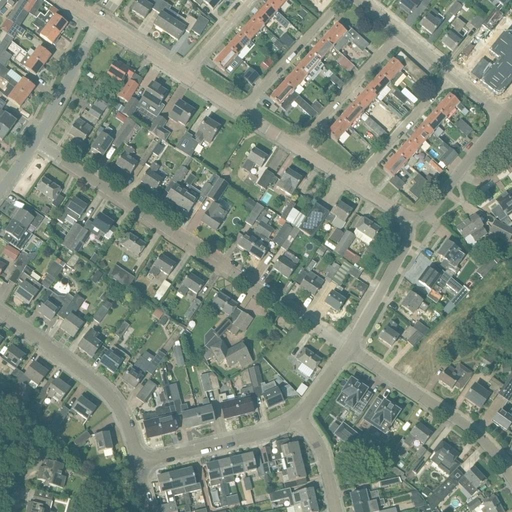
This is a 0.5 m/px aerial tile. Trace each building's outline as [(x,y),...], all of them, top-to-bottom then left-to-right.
[(0,0),(0,11),(7,3),(12,7),(16,2),(14,0),(0,0)] [(20,0),(7,20),(1,29),(4,32),(7,34),(14,24),(14,23),(27,4),(20,0)] [(30,0),(24,10),(29,13),(35,3),(30,0)] [(151,9),(156,12),(163,2),(163,1),(163,0),(139,0),(132,12),(144,20),(151,9)] [(223,0),(222,0),(191,0),(200,7),(204,3),(213,11),(223,0)] [(270,0),(266,4),(269,6),(277,14),(278,13),(277,13),(286,2),(287,3),(289,0),(270,0)] [(402,0),(399,4),(401,5),(406,9),(405,10),(409,14),(411,13),(412,13),(418,6),(420,3),(422,0),(402,0)] [(456,16),(466,4),(466,3),(461,0),(458,0),(448,12),(455,18),(456,17),(455,17),(456,16)] [(154,26),(166,34),(177,16),(169,10),(171,7),(163,2),(156,12),(160,15),(154,26)] [(466,4),(462,8),(467,12),(471,8),(466,4)] [(264,7),(253,19),(264,27),(273,17),(274,18),(274,17),(276,19),(275,20),(284,29),(289,24),(269,6),(266,9),(264,7)] [(45,17),(40,14),(37,19),(45,24),(60,35),(67,25),(56,16),(59,12),(52,7),(45,17)] [(428,16),(420,26),(432,35),(440,25),(434,20),(439,14),(433,10),(428,16)] [(470,25),(477,31),(485,21),(478,15),(470,25)] [(177,16),(166,34),(178,41),(184,31),(189,34),(191,31),(199,37),(209,22),(205,20),(200,16),(197,21),(189,16),(185,21),(177,16)] [(18,18),(14,23),(15,24),(19,27),(22,22),(18,18)] [(34,23),(32,25),(39,30),(40,28),(44,31),(40,36),(44,39),(52,45),(53,44),(55,46),(58,41),(56,39),(60,35),(45,24),(37,19),(34,23)] [(442,43),(453,52),(464,39),(458,34),(465,26),(457,19),(451,26),(454,28),(450,34),(449,34),(442,43)] [(250,42),(260,31),(261,32),(264,29),(256,21),(253,24),(251,22),(240,34),(243,36),(251,43),(250,42)] [(21,37),(25,31),(19,27),(15,24),(8,34),(6,38),(10,41),(12,42),(18,34),(21,37)] [(334,28),(323,39),(334,49),(338,53),(351,38),(342,30),(337,24),(336,25),(339,27),(336,30),(334,28)] [(346,25),(342,30),(351,38),(354,41),(365,50),(369,45),(346,25)] [(491,70),(480,84),(494,95),(498,90),(503,94),(511,82),(511,78),(511,76),(511,42),(511,44),(508,41),(510,38),(504,33),(489,53),(498,61),(501,56),(504,58),(493,71),(491,70)] [(227,48),(229,51),(237,58),(238,57),(237,56),(247,46),(248,46),(251,43),(243,36),(240,39),(237,36),(227,48)] [(288,37),(283,43),(288,49),(294,42),(288,37)] [(6,52),(12,42),(10,41),(6,38),(2,43),(0,46),(0,55),(9,62),(12,57),(6,52)] [(320,42),(310,54),(312,57),(321,64),(321,63),(320,62),(330,52),(331,53),(334,49),(323,39),(323,40),(325,42),(323,45),(320,42)] [(276,42),(273,46),(279,51),(282,47),(276,42)] [(30,49),(27,54),(44,66),(51,57),(39,47),(35,53),(30,49)] [(237,58),(229,51),(227,54),(224,51),(213,63),(224,73),(225,72),(224,71),(234,61),(237,58)] [(393,60),(395,62),(398,65),(406,57),(401,53),(394,60),(393,60)] [(44,66),(27,54),(26,55),(26,56),(20,64),(36,77),(44,66)] [(0,64),(5,68),(9,62),(0,55),(0,64)] [(336,62),(342,67),(349,74),(355,68),(342,56),(336,62)] [(311,80),(324,66),(321,63),(321,64),(312,57),(310,59),(307,57),(296,69),(299,71),(307,79),(308,78),(311,80)] [(410,61),(406,57),(398,65),(403,70),(410,61)] [(268,59),(261,67),(265,71),(272,63),(268,59)] [(483,59),(471,74),(480,81),(492,66),(483,59)] [(415,65),(410,61),(403,70),(408,74),(415,65)] [(107,75),(116,80),(121,83),(126,75),(132,79),(135,73),(119,63),(118,64),(115,62),(107,75)] [(379,75),(382,77),(390,84),(393,87),(393,86),(403,75),(401,72),(403,70),(398,65),(395,62),(392,65),(390,63),(379,75)] [(420,70),(415,65),(408,74),(412,78),(420,70)] [(242,77),(251,86),(260,77),(250,68),(242,77)] [(412,78),(417,82),(424,74),(420,70),(412,78)] [(294,72),(284,83),(298,97),(299,96),(294,92),(303,81),(304,82),(307,79),(299,71),(296,74),(294,72)] [(429,78),(424,74),(417,82),(422,86),(429,78)] [(7,75),(3,79),(9,84),(14,88),(28,98),(35,88),(27,82),(23,79),(22,80),(19,84),(7,75)] [(333,75),(328,80),(340,90),(344,85),(333,75)] [(366,90),(369,92),(377,99),(376,98),(386,87),(387,88),(390,84),(382,77),(379,80),(377,78),(366,90)] [(130,81),(119,98),(127,103),(128,103),(131,99),(139,86),(130,81)] [(298,97),(284,83),(270,98),(285,112),(286,112),(285,111),(298,97)] [(7,89),(2,95),(20,108),(28,98),(14,88),(9,84),(5,88),(7,89)] [(152,84),(141,101),(149,105),(145,111),(157,118),(157,117),(163,107),(160,105),(167,93),(152,84)] [(394,94),(392,95),(403,105),(408,100),(397,90),(394,94)] [(363,93),(353,104),(363,113),(364,114),(364,113),(363,112),(373,102),(374,103),(377,99),(369,92),(366,95),(363,93)] [(449,95),(436,110),(447,120),(447,119),(446,119),(456,108),(465,116),(469,112),(449,95)] [(129,119),(139,104),(131,99),(128,103),(127,103),(120,114),(128,119),(129,119)] [(88,113),(99,120),(107,108),(110,110),(106,115),(108,116),(113,109),(102,101),(100,103),(96,101),(88,113)] [(180,101),(174,110),(168,119),(176,124),(178,122),(185,127),(195,111),(180,101)] [(303,101),(298,107),(305,113),(313,120),(313,119),(311,118),(316,113),(310,108),(303,101)] [(310,108),(316,113),(317,115),(323,109),(315,102),(310,108)] [(350,107),(340,119),(350,128),(351,128),(349,127),(359,116),(360,118),(364,114),(363,113),(353,104),(355,107),(353,110),(350,107)] [(273,106),(269,110),(271,112),(273,114),(277,109),(273,106)] [(0,125),(9,132),(16,122),(0,110),(0,125)] [(433,113),(423,125),(434,135),(438,139),(444,133),(438,128),(443,123),(447,120),(436,110),(438,113),(436,116),(433,113)] [(369,118),(378,126),(382,121),(373,113),(369,118)] [(147,132),(156,137),(159,140),(160,140),(165,143),(171,134),(162,128),(166,123),(157,117),(157,118),(147,132)] [(385,133),(378,126),(369,118),(364,123),(380,138),(385,133)] [(91,149),(92,150),(91,151),(91,152),(96,155),(97,155),(98,154),(103,157),(111,144),(118,149),(135,123),(129,119),(128,119),(113,141),(109,138),(113,131),(108,128),(103,135),(101,134),(91,149)] [(350,128),(340,119),(339,119),(342,122),(340,124),(337,122),(326,134),(337,144),(337,143),(337,142),(346,131),(347,132),(351,128),(350,128)] [(92,129),(86,125),(78,120),(68,134),(83,144),(92,129)] [(212,140),(220,128),(206,120),(198,132),(199,132),(195,138),(197,139),(196,141),(200,144),(199,145),(200,146),(203,141),(209,145),(212,140)] [(461,120),(455,127),(467,138),(473,131),(461,120)] [(9,132),(0,125),(0,140),(2,142),(9,132)] [(430,138),(434,135),(423,125),(422,125),(425,128),(422,130),(420,128),(409,140),(420,150),(421,149),(420,148),(429,138),(430,138)] [(213,147),(228,156),(232,149),(227,145),(232,136),(220,128),(212,140),(215,142),(213,147)] [(187,133),(176,150),(191,158),(199,145),(200,144),(196,141),(191,139),(193,137),(187,133)] [(407,143),(396,155),(399,157),(407,165),(407,164),(406,163),(412,157),(416,152),(417,153),(420,150),(409,140),(412,142),(409,145),(407,143)] [(154,141),(147,150),(152,153),(158,144),(157,143),(154,141)] [(158,144),(152,153),(158,157),(165,148),(158,144)] [(130,175),(138,164),(129,158),(134,151),(128,147),(123,154),(122,154),(115,165),(130,175)] [(253,149),(248,158),(247,160),(248,160),(242,169),(249,173),(254,164),(261,168),(267,158),(253,149)] [(449,149),(439,161),(446,167),(451,161),(457,155),(453,152),(449,149)] [(404,168),(407,165),(399,157),(396,155),(383,170),(392,178),(389,183),(398,191),(405,184),(395,176),(403,167),(404,168)] [(429,165),(439,175),(442,171),(432,162),(429,165)] [(153,163),(140,182),(155,192),(161,183),(163,181),(154,175),(159,167),(153,163)] [(189,171),(181,166),(171,182),(177,186),(179,182),(181,183),(189,171)] [(257,185),(265,190),(274,176),(266,170),(257,185)] [(291,196),(297,188),(302,179),(287,170),(281,181),(277,187),(291,196)] [(173,204),(177,206),(196,178),(191,174),(181,190),(175,186),(167,199),(167,200),(167,201),(167,202),(171,205),(172,205),(173,204)] [(417,183),(410,191),(419,199),(419,198),(431,185),(419,175),(418,175),(418,176),(414,180),(417,183)] [(36,190),(54,201),(61,191),(43,179),(36,190)] [(216,185),(207,197),(215,202),(227,184),(220,179),(216,185)] [(200,192),(199,194),(206,199),(207,197),(216,185),(212,182),(210,185),(206,183),(200,192)] [(191,186),(177,206),(188,214),(194,205),(197,201),(202,204),(206,199),(199,194),(200,192),(191,186)] [(493,211),(491,212),(496,219),(498,218),(502,224),(504,223),(507,227),(511,223),(508,219),(503,212),(511,205),(511,189),(495,202),(499,206),(493,211)] [(77,222),(80,218),(87,207),(74,199),(71,204),(69,202),(57,220),(63,224),(67,216),(77,222)] [(248,199),(243,207),(251,213),(256,205),(248,199)] [(307,218),(293,209),(295,206),(290,203),(280,218),(286,222),(296,228),(299,230),(307,218)] [(331,214),(316,204),(307,218),(299,230),(304,233),(312,239),(325,220),(332,224),(341,229),(343,229),(346,224),(344,223),(352,212),(338,203),(331,214)] [(226,212),(214,204),(201,222),(216,232),(227,214),(225,213),(226,212)] [(256,205),(251,213),(245,223),(251,227),(264,209),(257,204),(256,205)] [(45,207),(41,212),(46,215),(49,210),(45,207)] [(21,210),(13,222),(26,231),(30,225),(36,229),(43,219),(32,210),(28,216),(21,210)] [(94,227),(90,233),(96,237),(95,239),(101,242),(104,237),(108,240),(113,234),(116,229),(112,226),(113,224),(99,216),(92,226),(94,227)] [(476,242),(486,235),(482,228),(482,227),(475,216),(457,229),(464,240),(464,239),(474,253),(480,249),(476,242)] [(357,226),(355,229),(356,230),(363,234),(360,239),(369,246),(370,246),(370,245),(376,236),(377,236),(377,235),(380,230),(362,218),(357,226)] [(237,246),(248,254),(267,225),(261,221),(251,238),(245,234),(237,246)] [(490,233),(509,243),(511,237),(511,236),(511,229),(495,221),(490,233)] [(28,240),(32,235),(26,231),(13,222),(5,233),(13,238),(9,244),(20,251),(28,240)] [(272,242),(281,248),(292,233),(296,228),(286,222),(285,224),(285,223),(272,242)] [(75,224),(67,237),(74,241),(82,229),(75,224)] [(267,225),(248,254),(260,261),(269,249),(266,248),(271,240),(269,239),(274,230),(267,225)] [(296,228),(292,233),(297,236),(297,235),(301,237),(304,233),(299,230),(296,228)] [(336,229),(330,238),(330,239),(338,243),(344,234),(336,229)] [(84,230),(69,251),(74,254),(76,256),(79,252),(84,244),(85,245),(87,241),(88,242),(92,235),(89,233),(84,230)] [(347,231),(333,252),(342,258),(356,237),(347,231)] [(127,234),(122,242),(120,245),(138,256),(145,246),(127,234)] [(447,243),(438,256),(444,260),(445,261),(441,267),(455,277),(459,270),(456,268),(457,267),(458,267),(464,257),(464,258),(465,257),(465,256),(447,243)] [(361,259),(356,266),(362,269),(372,255),(374,251),(376,248),(370,245),(370,246),(369,246),(366,251),(361,259)] [(320,247),(316,253),(322,257),(327,249),(321,246),(320,247)] [(288,279),(295,268),(295,267),(299,261),(286,252),(282,259),(280,258),(273,269),(281,274),(281,275),(288,279)] [(28,255),(27,257),(30,259),(33,261),(37,255),(34,253),(28,255)] [(9,281),(15,285),(23,273),(26,266),(30,259),(27,257),(22,254),(14,266),(17,268),(9,281)] [(73,270),(81,259),(76,256),(74,254),(69,261),(66,265),(73,270)] [(94,254),(89,262),(93,265),(99,258),(94,254)] [(161,256),(155,264),(153,267),(154,267),(149,274),(149,275),(147,279),(151,282),(154,278),(155,278),(160,271),(168,277),(176,266),(161,256)] [(490,258),(476,273),(482,279),(497,264),(490,258)] [(66,265),(62,262),(57,259),(46,273),(55,280),(66,265)] [(331,282),(337,286),(340,288),(348,274),(357,280),(364,270),(362,269),(356,266),(353,264),(346,260),(345,262),(344,262),(331,282)] [(314,297),(323,283),(310,274),(316,263),(312,261),(306,271),(309,273),(300,287),(314,297)] [(329,265),(324,273),(328,276),(325,280),(330,283),(341,267),(339,266),(336,264),(335,265),(334,264),(332,267),(329,265)] [(108,276),(128,289),(135,279),(115,265),(108,276)] [(419,282),(427,288),(430,290),(431,290),(427,297),(437,304),(441,297),(438,295),(441,289),(435,284),(439,277),(428,269),(419,282)] [(96,283),(101,274),(96,271),(91,281),(96,283)] [(24,284),(15,296),(28,305),(37,293),(42,287),(23,273),(18,280),(24,284)] [(189,274),(184,283),(182,285),(177,293),(183,297),(188,290),(197,295),(204,284),(189,274)] [(451,278),(446,285),(458,294),(463,288),(462,288),(451,278)] [(156,294),(162,298),(170,285),(165,282),(156,294)] [(340,288),(337,286),(332,294),(332,293),(325,304),(337,312),(345,302),(338,297),(343,290),(340,288)] [(212,305),(222,311),(230,317),(237,306),(219,294),(212,305)] [(410,294),(401,307),(413,315),(417,308),(425,313),(429,308),(410,294)] [(55,315),(60,318),(77,295),(74,299),(69,295),(63,303),(52,295),(47,302),(39,313),(51,321),(55,315)] [(77,295),(60,318),(65,322),(60,329),(73,338),(84,324),(73,317),(85,301),(77,295)] [(104,295),(100,300),(106,303),(109,298),(104,295)] [(184,317),(190,320),(201,303),(195,300),(184,317)] [(99,324),(108,313),(102,309),(93,320),(99,324)] [(157,309),(153,315),(160,320),(164,314),(157,309)] [(227,330),(232,325),(232,324),(226,319),(214,332),(212,329),(204,337),(205,347),(202,350),(206,354),(222,343),(219,338),(227,330)] [(120,339),(130,326),(124,322),(115,335),(120,339)] [(396,326),(391,322),(386,329),(379,339),(391,347),(398,337),(392,333),(396,326)] [(418,322),(413,328),(417,331),(424,337),(429,330),(418,322)] [(232,325),(227,330),(235,336),(240,330),(232,325)] [(79,348),(92,358),(101,345),(94,341),(99,335),(92,330),(79,348)] [(407,342),(414,348),(424,337),(417,331),(407,342)] [(176,348),(173,349),(176,359),(183,357),(180,343),(176,345),(176,348)] [(252,362),(242,344),(227,352),(222,343),(206,354),(201,360),(207,367),(209,366),(207,361),(215,357),(219,364),(225,361),(229,367),(238,362),(241,368),(252,362)] [(106,356),(101,364),(113,374),(116,370),(117,371),(118,369),(122,363),(126,365),(130,359),(120,351),(114,347),(111,351),(110,351),(106,356)] [(455,347),(452,352),(454,354),(456,355),(460,350),(455,347)] [(11,348),(3,359),(0,357),(0,373),(8,380),(15,370),(16,371),(22,362),(21,362),(25,357),(11,348)] [(303,349),(296,359),(298,361),(302,364),(298,370),(309,378),(314,372),(321,361),(303,349)] [(130,370),(123,381),(128,385),(127,386),(128,388),(130,390),(132,390),(133,388),(134,389),(142,379),(142,378),(146,372),(152,376),(166,356),(159,352),(155,358),(150,355),(146,352),(141,358),(140,357),(131,370),(130,370)] [(482,353),(478,360),(489,367),(496,357),(489,353),(487,356),(482,353)] [(283,375),(291,366),(279,357),(271,366),(283,375)] [(20,372),(15,380),(13,382),(19,386),(21,383),(26,386),(31,380),(38,386),(47,374),(34,364),(25,376),(20,372)] [(459,364),(454,371),(448,366),(444,372),(439,381),(452,390),(454,386),(460,390),(472,373),(459,364)] [(258,367),(248,370),(252,385),(252,388),(259,386),(265,404),(266,404),(268,409),(283,403),(277,391),(273,383),(268,386),(267,384),(263,386),(258,368),(258,367)] [(247,370),(240,373),(243,387),(246,386),(252,385),(248,370),(247,370)] [(511,372),(504,385),(498,394),(510,402),(511,398),(511,372)] [(219,390),(216,380),(211,374),(206,376),(211,392),(219,390)] [(211,392),(206,376),(200,377),(204,394),(211,392)] [(465,399),(480,409),(488,398),(493,402),(498,394),(504,385),(493,377),(488,383),(491,385),(485,393),(475,386),(465,399)] [(50,379),(34,401),(40,405),(48,395),(59,404),(69,390),(56,381),(55,382),(50,379)] [(345,405),(360,414),(366,404),(360,400),(367,390),(359,385),(361,383),(355,379),(353,381),(351,380),(342,393),(349,398),(345,405)] [(163,389),(162,389),(166,404),(174,403),(170,387),(168,380),(165,381),(165,384),(163,384),(163,388),(163,389)] [(148,381),(142,390),(136,398),(145,404),(157,387),(148,381)] [(176,385),(170,387),(174,403),(180,401),(176,385)] [(298,396),(288,386),(281,389),(285,398),(298,396)] [(253,413),(249,399),(249,398),(247,390),(240,391),(241,397),(234,399),(235,403),(238,417),(253,413)] [(238,417),(235,403),(228,404),(225,395),(219,396),(221,406),(224,420),(238,417)] [(81,396),(75,404),(71,409),(87,421),(96,409),(85,401),(86,400),(81,396)] [(377,399),(363,420),(386,435),(392,426),(391,425),(400,412),(397,411),(399,409),(393,405),(391,407),(384,402),(383,403),(377,399)] [(204,410),(196,412),(199,426),(214,423),(211,409),(210,409),(208,400),(202,402),(204,410)] [(199,426),(196,412),(189,414),(187,406),(181,407),(183,416),(182,416),(186,430),(199,426)] [(64,407),(50,427),(59,433),(63,428),(60,425),(70,411),(64,407)] [(501,411),(493,422),(506,431),(511,422),(511,407),(507,415),(501,411)] [(158,422),(157,422),(161,436),(175,432),(169,409),(163,410),(161,409),(155,411),(158,422)] [(161,436),(157,422),(151,424),(148,414),(142,416),(144,424),(144,425),(147,439),(161,436)] [(341,441),(351,429),(343,423),(333,435),(341,441)] [(418,424),(417,424),(410,434),(410,435),(404,442),(410,446),(416,439),(424,445),(432,435),(418,424)] [(350,448),(360,436),(351,429),(341,441),(350,448)] [(110,430),(100,433),(93,434),(98,453),(112,450),(109,437),(111,437),(110,430)] [(73,442),(78,448),(92,438),(87,432),(73,442)] [(289,439),(276,442),(280,461),(284,460),(300,456),(297,444),(290,445),(289,439)] [(435,450),(434,452),(436,453),(443,459),(437,467),(449,477),(461,465),(455,460),(459,455),(442,442),(435,450)] [(420,460),(427,451),(422,447),(415,456),(420,460)] [(269,448),(261,450),(264,464),(268,464),(272,463),(269,448)] [(416,475),(432,455),(427,451),(420,460),(412,471),(416,475)] [(386,458),(377,452),(373,458),(381,464),(386,458)] [(252,454),(241,457),(245,474),(256,471),(256,468),(252,454)] [(281,472),(282,473),(303,468),(300,456),(284,460),(287,471),(281,472)] [(241,457),(229,460),(235,483),(235,482),(233,477),(245,474),(241,457)] [(235,483),(229,460),(218,463),(223,485),(220,486),(221,492),(227,490),(226,485),(235,483)] [(49,486),(63,489),(65,478),(61,476),(64,466),(56,464),(45,461),(43,468),(40,467),(37,480),(45,482),(44,485),(44,486),(45,487),(46,488),(47,488),(49,487),(49,486)] [(211,488),(220,486),(223,485),(218,463),(206,466),(211,488)] [(270,475),(271,475),(268,464),(264,464),(262,465),(262,467),(264,477),(270,475)] [(262,467),(256,468),(256,471),(258,478),(264,477),(262,467)] [(303,468),(282,473),(283,478),(288,477),(290,483),(284,484),(286,490),(291,489),(297,487),(296,481),(305,479),(303,468)] [(486,481),(473,468),(464,476),(464,477),(458,483),(471,497),(478,491),(476,490),(486,481)] [(200,484),(196,485),(192,469),(180,472),(188,506),(191,505),(188,494),(201,490),(200,484)] [(184,511),(190,511),(180,472),(169,475),(174,497),(183,495),(185,506),(184,506),(184,511)] [(177,511),(174,497),(169,475),(157,478),(161,494),(165,493),(168,504),(163,505),(164,511),(177,511)] [(432,511),(458,486),(449,477),(426,501),(429,507),(431,511),(432,511)] [(249,478),(243,480),(246,492),(250,491),(252,490),(249,478)] [(371,485),(372,490),(401,483),(399,478),(371,485)] [(286,490),(269,494),(270,501),(271,503),(288,499),(290,508),(293,507),(315,502),(312,490),(303,492),(298,493),(292,495),(291,489),(286,490)] [(221,492),(223,497),(220,497),(222,508),(228,507),(226,497),(229,496),(227,490),(221,492)] [(351,495),(353,507),(380,500),(377,491),(370,493),(370,491),(351,495)] [(486,508),(482,510),(482,511),(502,511),(494,496),(483,502),(486,508)] [(49,511),(52,501),(33,497),(32,503),(29,503),(26,511),(49,511)] [(470,511),(472,511),(481,505),(477,499),(467,506),(470,511)] [(354,511),(378,511),(377,507),(384,506),(383,500),(380,500),(353,507),(354,511)] [(70,501),(68,508),(71,509),(75,510),(77,503),(73,502),(70,501)] [(317,511),(315,502),(293,507),(286,509),(287,511),(317,511)]
